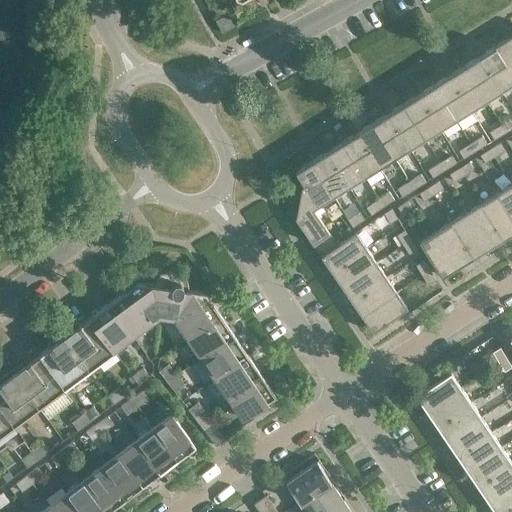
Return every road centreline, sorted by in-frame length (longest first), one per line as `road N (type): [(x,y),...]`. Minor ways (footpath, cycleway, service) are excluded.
road 1 (unclassified): [(341,397),(215,206)]
road 2 (residential): [(341,397),(511,293)]
road 3 (residential): [(181,511),(341,397)]
road 4 (unclassified): [(190,95),(361,0)]
road 5 (residential): [(0,300),(151,185)]
road 6 (unclassified): [(420,511),(341,397)]
road 7 (unclassified): [(119,64),(111,120),(151,185)]
road 8 (unclassified): [(215,206),(220,144),(190,95)]
